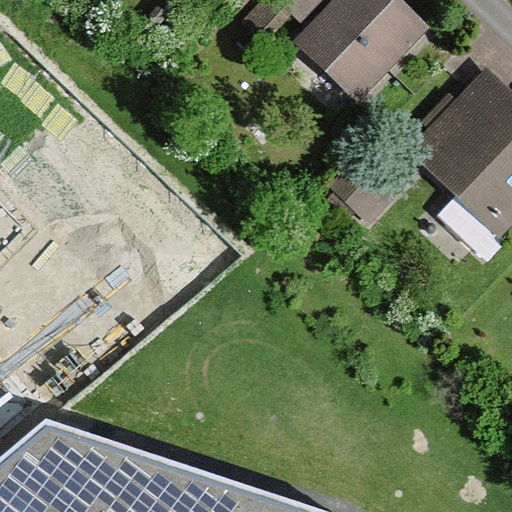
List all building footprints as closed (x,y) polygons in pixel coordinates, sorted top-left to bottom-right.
[(260,0),(258,2),(292,36),(328,0),(260,0)] [(413,43),(369,0),(328,0),(292,36),(278,50),(342,114),(413,43)] [(511,230),(511,119),(473,83),(396,165),(491,253),(511,230)] [(0,204),(0,251),(24,227),(0,204)] [(0,511),(292,511),(42,433),(0,469),(0,511)]
